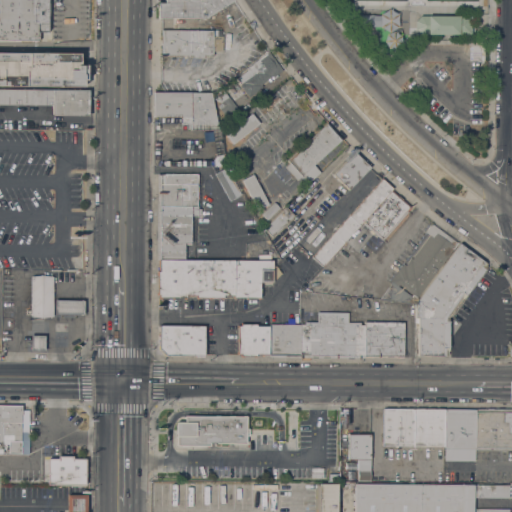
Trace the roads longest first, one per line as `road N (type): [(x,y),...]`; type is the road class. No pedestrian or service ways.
road 1 (primary): [(133,380),(136,0)]
road 2 (tertiary): [(259,0),(380,146),(511,259)]
road 3 (primary): [(112,0),(110,286)]
road 4 (tertiary): [(506,199),(383,89),(310,0)]
road 5 (secondary): [(477,384),(239,381)]
road 6 (residential): [(506,138),(508,0)]
road 7 (primary): [(109,380),(107,511)]
road 8 (primary): [(132,506),(133,380)]
